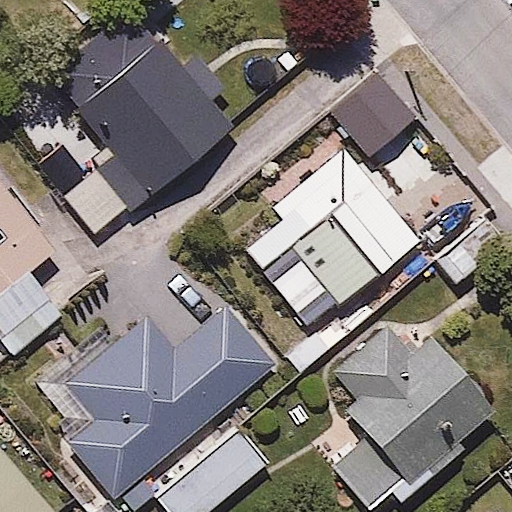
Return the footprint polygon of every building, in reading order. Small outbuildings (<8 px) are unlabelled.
[(197,44),(175,63),(138,19),(111,41),(103,33),(55,73),(77,100),(21,146),(94,233),(229,120),(206,93),(224,77),(197,44)] [(0,340),(8,350),(100,272),(0,152),(0,340)] [(336,163),(238,245),(310,331),(408,248),(336,163)] [(455,429),(492,397),(404,298),(327,368),(352,398),(342,406),(357,423),(317,456),(363,511),(389,489),(397,499),(465,442),(455,429)] [(92,415),(59,442),(101,493),(93,499),(103,511),(131,511),(154,494),(169,511),(202,511),(266,459),(221,405),(271,364),(220,301),(167,345),(141,311),(61,377),(92,415)] [(0,511),(56,511),(0,445),(0,511)] [(484,511),(511,511),(501,499),(484,511)]
